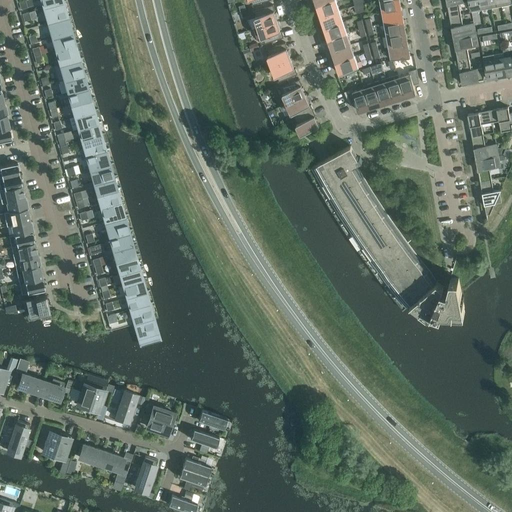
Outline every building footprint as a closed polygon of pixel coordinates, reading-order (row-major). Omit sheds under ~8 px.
[(24,0),(19,2),(21,9),(28,7),(25,0),(24,0)] [(335,0),(332,0),(317,5),(321,17),(339,10),(335,0)] [(382,12),(401,8),(399,0),(381,0),(380,0),(382,12)] [(459,3),(469,1),(468,0),(446,0),(449,16),(461,14),(459,3)] [(469,1),(471,12),(481,10),(479,0),(468,0),(469,1)] [(491,8),(489,0),(479,0),(481,10),(491,8)] [(501,6),(500,0),(489,0),(491,8),(501,6)] [(64,2),(44,7),(48,22),(68,17),(64,2)] [(274,11),(275,11),(273,5),(253,11),(253,12),(255,11),(256,17),(255,17),(259,28),(278,21),(277,21),(275,14),(276,14),(276,13),(275,13),(274,11)] [(385,24),(403,20),(401,8),(382,12),(385,24)] [(339,10),(321,17),(325,28),(343,22),(339,10)] [(22,14),(24,21),(31,19),(29,12),(22,14)] [(474,23),(463,25),(461,14),(449,16),(454,39),(476,34),(474,23)] [(68,17),(48,22),(53,37),(72,32),(68,17)] [(387,36),(406,32),(403,20),(385,24),(387,36)] [(259,28),(254,29),(257,40),(259,39),(261,44),(262,45),(284,38),(282,31),(281,32),(280,30),(281,29),(280,29),(278,22),(279,21),(278,21),(259,28)] [(348,27),(346,21),(343,22),(325,28),(329,39),(347,33),(345,28),(348,27)] [(72,32),(53,37),(56,49),(76,44),(72,32)] [(389,47),(408,44),(406,32),(387,36),(389,47)] [(347,33),(329,39),(332,51),(351,45),(347,33)] [(29,36),(31,43),(37,41),(35,34),(29,36)] [(467,48),(478,46),(476,34),(454,39),(458,61),(469,59),(467,48)] [(249,45),(252,52),(260,49),(258,42),(249,45)] [(288,49),(285,43),(266,50),(266,51),(267,50),(269,55),(268,56),(272,66),(292,59),(291,58),(290,59),(288,51),(289,51),(288,50),(288,51),(287,49),(288,49)] [(76,44),(56,49),(60,64),(80,59),(76,44)] [(391,60),(410,56),(408,44),(389,47),(391,60)] [(351,45),(332,51),(336,62),(354,56),(351,45)] [(39,47),(32,49),(34,56),(41,54),(39,47)] [(36,63),(43,61),(41,54),(34,56),(36,63)] [(483,56),(487,79),(498,77),(494,59),(495,59),(494,54),(483,56)] [(354,56),(336,62),(340,74),(358,68),(357,62),(360,61),(358,55),(354,56)] [(494,59),(498,77),(508,75),(504,57),(495,59),(494,59)] [(80,59),(60,64),(65,79),(84,74),(80,59)] [(276,76),(277,76),(279,81),(278,82),(298,75),(295,68),(294,69),(294,67),(295,67),(294,66),(293,66),(291,59),(292,59),(272,66),(276,76)] [(484,80),(482,68),(471,70),(469,59),(458,61),(462,84),(484,80)] [(416,92),(414,85),(419,83),(416,69),(409,71),(410,74),(398,78),(404,96),(416,92)] [(65,79),(59,81),(62,93),(68,91),(88,86),(84,74),(65,79)] [(398,75),(386,79),(393,100),(404,96),(398,78),(398,75)] [(41,78),(43,85),(49,84),(47,76),(41,78)] [(300,79),(280,88),(281,89),(282,88),(284,93),(283,93),(287,104),(307,95),(306,95),(305,95),(302,88),(303,88),(303,87),(302,88),(301,86),(302,86),(300,79)] [(375,82),(381,103),(393,100),(386,79),(375,82)] [(363,86),(364,89),(370,107),(381,103),(375,82),(363,86)] [(88,86),(68,91),(72,104),(91,98),(88,86)] [(44,90),(46,98),(53,96),(51,88),(44,90)] [(344,92),(350,105),(356,103),(358,111),(370,107),(364,89),(353,92),(352,89),(344,92)] [(306,96),(307,95),(287,104),(292,114),(293,113),(295,118),(294,119),(313,111),(311,105),(310,105),(309,104),(310,103),(309,103),(306,96)] [(91,98),(72,104),(75,116),(95,110),(91,98)] [(54,100),(48,102),(50,110),(56,108),(54,100)] [(509,113),(508,107),(490,110),(492,122),(499,121),(501,132),(511,130),(511,127),(511,125),(509,113)] [(52,117),(59,115),(56,108),(50,110),(52,117)] [(95,110),(75,116),(78,128),(98,122),(95,110)] [(492,122),(490,110),(468,114),(472,137),(483,135),(481,124),(492,122)] [(315,117),(316,116),(313,111),(294,119),(295,119),(297,124),(296,124),(301,135),(319,127),(316,119),(317,119),(317,118),(316,118),(315,117)] [(7,114),(0,115),(0,127),(9,126),(7,114)] [(53,122),(55,130),(62,128),(60,120),(53,122)] [(98,122),(78,128),(82,140),(102,134),(98,122)] [(0,141),(12,139),(9,126),(0,127),(0,141)] [(57,134),(59,142),(66,140),(63,132),(57,134)] [(102,134),(82,140),(86,155),(106,149),(102,134)] [(496,144),(485,146),(483,135),(472,137),(476,159),(498,155),(497,148),(496,144)] [(60,146),(62,154),(69,152),(67,144),(60,146)] [(420,310),(423,306),(431,312),(432,313),(432,312),(440,315),(441,312),(442,312),(442,311),(453,312),(453,313),(454,313),(454,307),(463,308),(463,309),(464,309),(463,301),(464,301),(464,296),(462,296),(459,278),(451,278),(457,256),(456,256),(450,278),(448,286),(444,285),(437,280),(433,275),(428,269),(423,263),(419,257),(409,245),(404,238),(400,232),(395,226),(391,219),(382,206),(378,200),(373,193),(369,186),(365,180),(361,173),(357,165),(366,160),(366,159),(362,161),(360,157),(358,158),(351,145),(306,169),(306,170),(307,169),(312,179),(316,186),(320,193),(324,199),(328,206),(333,213),(337,220),(341,226),(345,233),(350,240),(354,246),(359,253),(363,259),(368,266),(373,272),(378,278),(383,284),(387,291),(392,297),(403,309),(402,309),(403,310),(411,303),(420,309),(420,310)] [(501,155),(505,146),(497,148),(498,155),(501,155)] [(106,149),(86,155),(91,170),(110,164),(106,149)] [(490,169),(500,167),(499,160),(504,159),(505,157),(501,155),(498,155),(476,159),(480,182),(492,180),(490,169)] [(17,162),(0,165),(0,167),(2,177),(20,174),(17,162)] [(110,164),(91,170),(94,182),(114,176),(110,164)] [(67,169),(69,176),(75,174),(73,167),(67,169)] [(0,177),(0,185),(1,190),(22,185),(20,174),(2,177),(0,177)] [(114,176),(94,182),(97,194),(117,188),(114,176)] [(70,181),(72,188),(79,186),(77,179),(70,181)] [(490,215),(495,203),(501,202),(499,193),(501,189),(494,191),(492,180),(480,182),(487,219),(488,219),(487,215),(489,214),(490,215)] [(0,195),(2,203),(8,202),(25,198),(22,185),(1,190),(0,189),(0,195)] [(117,188),(97,194),(101,206),(120,201),(117,188)] [(80,191),(74,193),(76,200),(82,199),(80,191)] [(8,202),(10,211),(10,212),(27,208),(25,198),(8,202)] [(78,208),(85,206),(82,199),(76,200),(78,208)] [(120,201),(101,206),(105,221),(125,216),(120,201)] [(7,226),(13,225),(13,224),(30,221),(27,208),(10,212),(10,211),(4,212),(7,226)] [(79,213),(81,220),(88,218),(86,211),(79,213)] [(125,216),(105,221),(110,236),(129,231),(125,216)] [(13,224),(13,225),(15,234),(32,231),(30,221),(13,224)] [(32,231),(15,234),(9,236),(11,247),(35,242),(32,231)] [(129,231),(110,236),(113,248),(133,243),(129,231)] [(86,235),(88,242),(94,240),(92,233),(86,235)] [(35,242),(11,247),(14,260),(38,255),(35,242)] [(133,243),(113,248),(116,260),(136,255),(133,243)] [(89,247),(91,254),(98,253),(96,245),(89,247)] [(38,255),(14,260),(16,270),(40,264),(38,255)] [(136,255),(116,260),(120,272),(139,267),(136,255)] [(99,257),(92,259),(95,267),(101,265),(99,257)] [(40,264),(16,270),(19,283),(43,277),(40,264)] [(97,274),(103,272),(101,265),(95,267),(97,274)] [(139,267),(120,272),(123,285),(143,279),(139,267)] [(444,274),(437,280),(444,285),(448,286),(450,278),(449,278),(449,277),(444,275),(446,270),(445,270),(444,274)] [(29,293),(45,289),(43,277),(19,283),(22,294),(23,294),(29,293)] [(98,279),(100,286),(107,285),(105,277),(98,279)] [(143,279),(123,285),(127,297),(146,291),(143,279)] [(102,291),(104,299),(110,297),(108,289),(102,291)] [(146,291),(127,297),(130,309),(150,303),(146,291)] [(29,293),(23,294),(28,317),(40,315),(36,297),(30,298),(29,293)] [(50,312),(46,295),(36,297),(40,315),(50,312)] [(105,303),(107,311),(114,309),(112,301),(105,303)] [(139,339),(159,334),(150,303),(130,309),(139,339)] [(109,315),(111,323),(117,321),(115,313),(109,315)] [(10,357),(6,369),(9,370),(14,371),(18,359),(10,357)] [(19,359),(16,370),(23,373),(27,362),(19,359)] [(0,391),(1,392),(9,370),(6,369),(0,366),(0,391)] [(23,373),(19,386),(39,393),(43,380),(23,373)] [(63,387),(62,386),(64,382),(53,378),(52,383),(43,380),(39,393),(59,399),(63,387)] [(86,379),(78,403),(87,406),(87,408),(98,412),(107,386),(86,379)] [(137,394),(125,390),(121,401),(119,401),(116,408),(119,409),(115,420),(127,424),(131,413),(133,414),(136,406),(133,406),(137,394)] [(143,405),(146,397),(140,395),(137,403),(143,405)] [(169,434),(173,422),(171,422),(174,412),(154,405),(147,426),(169,434)] [(201,410),(198,420),(210,423),(209,427),(216,430),(217,426),(224,428),(227,418),(201,410)] [(30,424),(17,420),(14,431),(11,430),(9,438),(11,438),(7,450),(20,454),(24,442),(26,443),(28,436),(26,435),(30,424)] [(137,424),(135,430),(142,432),(144,426),(137,424)] [(194,428),(190,438),(202,442),(201,446),(208,448),(210,444),(216,446),(219,436),(194,428)] [(50,430),(43,450),(64,457),(60,468),(67,470),(71,458),(65,456),(71,436),(60,432),(59,434),(50,430)] [(84,444),(79,457),(99,463),(104,451),(84,444)] [(119,470),(124,457),(104,451),(99,463),(119,470)] [(134,453),(132,462),(139,465),(142,456),(134,453)] [(158,460),(145,455),(141,468),(139,467),(137,474),(139,475),(135,487),(147,491),(151,479),(154,480),(156,473),(154,472),(158,460)] [(186,457),(182,467),(207,475),(208,475),(211,465),(205,463),(206,460),(199,457),(197,461),(186,457)] [(69,466),(67,472),(73,474),(75,468),(69,466)] [(198,482),(204,484),(207,475),(182,467),(179,476),(191,480),(198,482)] [(126,480),(118,477),(115,487),(123,490),(126,480)] [(186,480),(184,487),(190,489),(192,482),(186,480)] [(172,494),(168,504),(192,511),(193,511),(197,502),(191,500),(192,497),(191,496),(192,493),(186,491),(183,498),(172,494)] [(0,511),(10,511),(12,509),(14,501),(0,496),(0,511)] [(18,511),(20,503),(14,501),(12,509),(18,511)]
